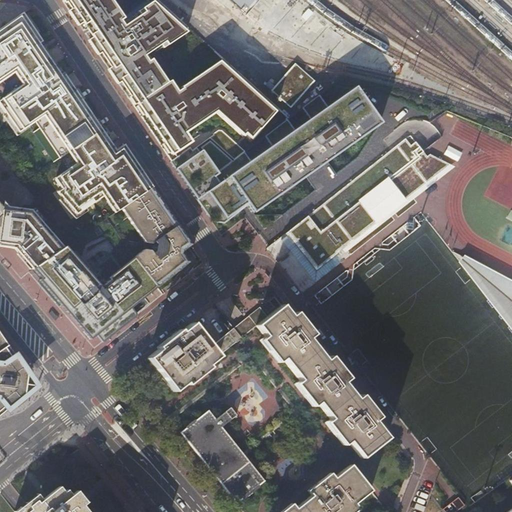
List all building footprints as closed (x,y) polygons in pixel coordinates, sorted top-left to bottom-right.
[(62,0),(79,24),(81,23),(91,37),(89,39),(172,160),(190,147),(193,145),(184,132),(215,111),(242,135),(253,122),(259,128),(278,107),(222,57),(181,86),(182,87),(174,93),(148,57),(189,27),(158,0),(142,0),(119,16),(107,0),(62,0)] [(226,0),(241,13),(245,17),(249,12),(259,1),(260,0),(226,0)] [(73,150),(101,131),(64,74),(60,76),(39,44),(42,42),(23,15),(0,30),(0,79),(16,68),(27,85),(0,103),(0,104),(20,130),(36,119),(42,128),(36,132),(55,162),(73,150)] [(295,64),(271,91),(290,108),(314,81),(295,64)] [(253,213),(380,122),(354,86),(342,94),(333,83),(308,103),(316,113),(302,124),(294,113),(268,133),(275,142),(261,153),(253,144),(245,150),(218,171),(192,190),(214,221),(225,223),(247,205),(253,213)] [(221,129),(197,147),(200,151),(202,149),(218,171),(245,150),(221,129)] [(120,212),(152,190),(152,189),(124,147),(116,152),(101,131),(73,150),(84,166),(75,172),(72,168),(56,179),(63,189),(59,191),(77,213),(93,202),(90,198),(104,189),(119,212),(120,212)] [(281,240),(287,235),(315,272),(342,251),(341,250),(411,195),(417,191),(450,165),(441,160),(430,155),(427,157),(424,159),(424,158),(422,159),(419,155),(423,151),(416,142),(411,145),(405,138),(285,233),(279,238),(266,248),(268,250),(281,240)] [(171,160),(192,190),(218,171),(202,149),(200,151),(197,147),(192,150),(190,147),(172,160),(171,160)] [(423,151),(419,155),(422,159),(424,158),(424,159),(427,157),(423,151)] [(411,195),(341,250),(342,251),(315,272),(287,235),(281,240),(314,282),(342,260),(339,257),(455,167),(450,165),(417,191),(411,195)] [(132,259),(155,288),(187,263),(183,258),(185,257),(187,251),(185,249),(190,246),(152,190),(120,212),(143,242),(152,236),(155,239),(154,243),(159,249),(152,254),(150,252),(144,250),(132,259)] [(15,248),(33,269),(35,272),(63,250),(65,249),(38,218),(32,210),(17,208),(8,207),(4,201),(0,227),(0,246),(8,247),(15,248)] [(38,280),(47,291),(75,268),(75,267),(82,262),(69,246),(65,249),(63,250),(35,272),(41,278),(38,280)] [(453,252),(452,252),(511,328),(511,283),(509,281),(506,287),(478,272),(468,260),(453,252)] [(75,267),(75,268),(99,302),(98,303),(103,310),(111,321),(119,315),(120,317),(124,314),(123,312),(155,288),(132,259),(122,268),(123,269),(106,283),(109,287),(103,292),(99,291),(95,287),(99,283),(82,262),(75,267)] [(86,323),(91,319),(103,310),(98,303),(99,302),(75,268),(47,291),(59,305),(65,300),(71,306),(69,308),(74,314),(76,311),(86,323)] [(327,421),(345,443),(348,441),(361,457),(387,437),(374,420),(376,418),(359,396),(356,398),(343,382),(346,380),(328,358),(325,360),(308,338),(311,336),(294,314),(291,316),(282,305),(268,316),(266,314),(264,315),(263,313),(261,315),(264,318),(257,324),(253,327),(254,327),(253,328),(253,329),(257,325),(265,336),(262,338),(280,360),(283,358),(300,380),(297,382),(314,404),(317,402),(330,419),(327,421)] [(264,315),(266,314),(260,307),(257,309),(261,315),(263,313),(264,315)] [(257,309),(249,315),(257,324),(264,318),(261,315),(257,309)] [(103,310),(91,319),(86,323),(86,324),(89,326),(93,327),(96,328),(98,328),(100,328),(102,327),(104,326),(106,326),(111,321),(103,310)] [(249,315),(246,318),(253,327),(257,324),(249,315)] [(253,328),(245,318),(234,328),(241,337),(253,328)] [(253,327),(246,318),(245,318),(253,328),(254,327),(253,327)] [(241,337),(234,328),(232,329),(210,347),(191,323),(147,358),(174,392),(253,329),(253,328),(241,337)] [(0,414),(33,387),(0,337),(0,414)] [(181,433),(236,503),(264,481),(241,453),(221,428),(237,415),(231,408),(215,420),(208,411),(181,433)] [(348,511),(355,507),(353,504),(370,491),(350,466),(333,479),(331,476),(309,493),(312,496),(295,509),(292,506),(285,511),(348,511)] [(511,511),(511,480),(510,482),(511,484),(511,507),(506,511),(505,510),(501,511),(511,511)] [(86,511),(82,505),(86,502),(77,490),(71,495),(67,490),(64,492),(60,487),(43,500),(38,495),(26,505),(21,509),(16,511),(86,511)]
